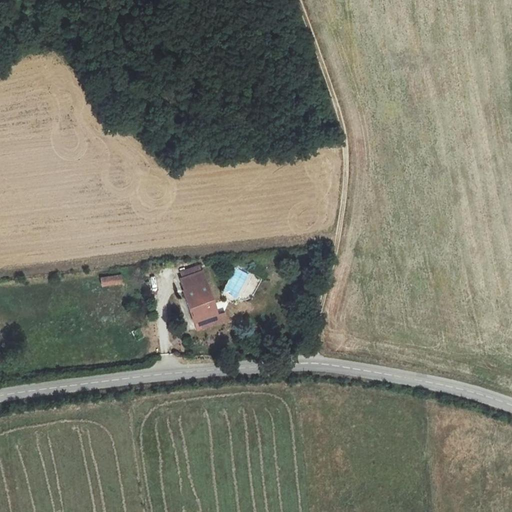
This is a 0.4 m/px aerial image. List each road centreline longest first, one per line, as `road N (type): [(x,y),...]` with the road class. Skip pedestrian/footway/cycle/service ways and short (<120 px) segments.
road 1 (unclassified): [(0,395),(309,363),(511,405)]
road 2 (track): [(309,363),(347,160),(299,0)]
